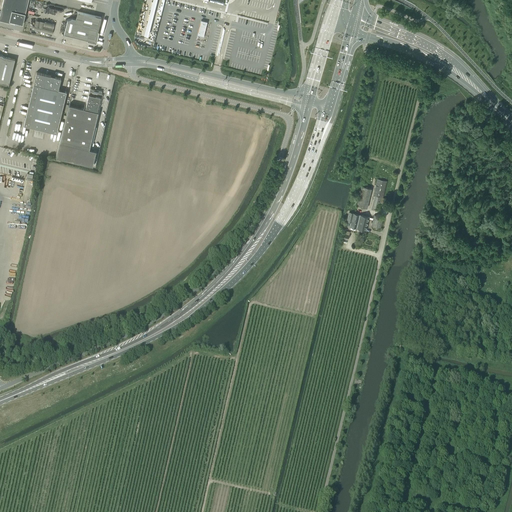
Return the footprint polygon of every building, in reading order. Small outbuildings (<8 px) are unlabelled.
[(3,0),(0,13),(0,20),(10,23),(11,22),(22,24),(28,0),(3,0)] [(64,34),(89,40),(93,41),(95,40),(101,17),(78,12),(76,19),(72,18),(67,21),(64,34)] [(209,21),(203,20),(199,34),(205,36),(209,21)] [(43,28),(34,26),(32,25),(31,29),(46,32),(46,33),(52,34),(54,24),(44,22),(43,28)] [(0,83),(8,86),(15,59),(3,56),(2,55),(0,55),(0,54),(0,83)] [(23,125),(45,131),(56,133),(66,92),(58,90),(61,78),(55,77),(55,76),(51,75),(51,76),(36,72),(23,125)] [(59,142),(56,157),(92,166),(96,151),(89,150),(98,112),(97,112),(102,91),(97,90),(96,91),(91,90),(91,89),(90,88),(85,109),(68,105),(59,142)] [(386,206),(388,199),(382,198),(386,181),(378,179),(374,195),(371,209),(378,211),(380,204),(386,206)] [(367,202),(370,188),(361,186),(357,206),(367,208),(368,202),(367,202)] [(359,215),(349,212),(347,221),(351,222),(350,226),(356,228),(359,215)] [(366,230),(369,217),(359,215),(356,228),(366,230)] [(371,226),(380,228),(383,217),(374,215),(371,226)]
